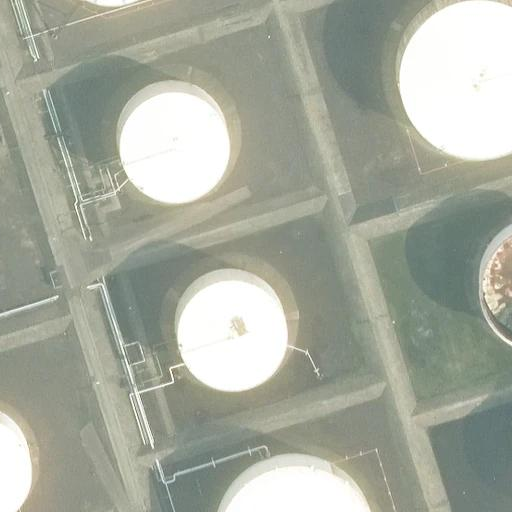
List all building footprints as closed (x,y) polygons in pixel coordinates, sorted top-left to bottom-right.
[(511,0),(426,0),(419,6),(409,18),(401,32),(398,40),(396,49),(394,64),(396,79),(400,93),(406,105),(411,114),(416,119),(428,129),(441,137),(450,141),(457,143),(472,145),(486,144),(493,143),(501,140),(511,135),(511,0)] [(233,131),(233,130),(231,119),(228,109),(224,100),(217,91),(208,83),(199,78),(188,75),(177,73),(166,74),(156,77),(144,82),(136,88),(129,97),(124,106),(120,117),(118,130),(120,142),(122,152),(127,161),(135,171),(143,177),(151,182),(163,186),(172,187),(184,187),(194,184),(200,182),(207,178),(214,172),(222,163),(227,155),(231,142),(233,131)] [(511,216),(505,220),(494,229),(486,239),(481,249),(477,259),(476,272),(477,285),(480,296),(486,308),(494,319),(504,326),(511,331),(511,216)] [(288,318),(287,307),(284,296),(278,286),(271,277),(262,270),(252,265),(240,262),(229,261),(219,263),(209,266),(201,270),(191,278),(184,288),(179,296),(176,307),(175,317),(176,328),(179,338),(184,348),(190,356),(198,363),(208,369),(218,372),(229,374),(239,373),(251,370),(260,366),(270,359),(278,350),(283,340),(286,330),(288,318)] [(32,456),(32,455),(31,444),(27,433),(22,423),(15,415),(8,409),(3,406),(0,405),(0,504),(7,501),(14,495),(23,485),(27,476),(31,466),(32,456)] [(371,511),(368,501),(361,487),(352,475),(341,465),(328,457),(315,453),(304,450),(297,450),(288,450),(280,451),(267,455),(260,457),(252,462),(239,472),(229,484),(222,496),(219,504),(216,511),(371,511)]
